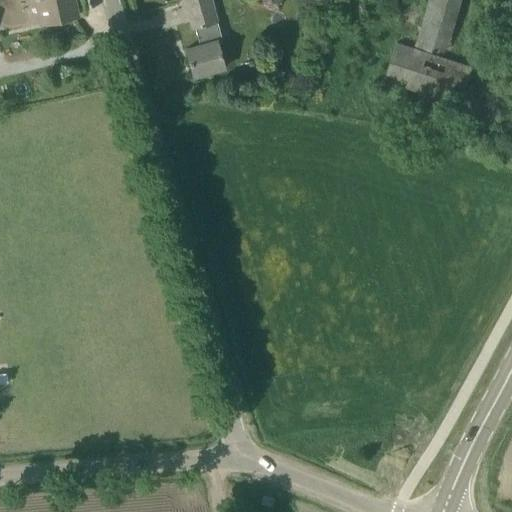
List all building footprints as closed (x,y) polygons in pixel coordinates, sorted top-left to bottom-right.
[(72,0),(35,0),(41,24),(76,17),(72,0)] [(221,40),(216,23),(217,22),(210,0),(183,0),(192,30),(194,29),(199,45),(185,49),(192,77),(223,68),(216,41),(221,40)] [(445,55),(462,0),(429,0),(415,46),(445,55)] [(460,106),(472,68),(396,43),(384,81),(460,106)] [(260,504),(271,507),(273,499),(262,496),(260,504)]
